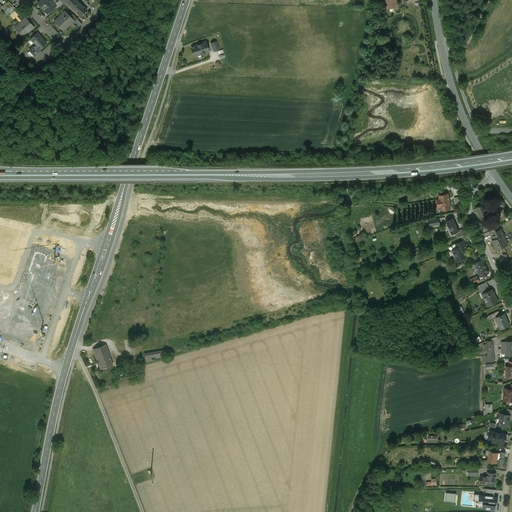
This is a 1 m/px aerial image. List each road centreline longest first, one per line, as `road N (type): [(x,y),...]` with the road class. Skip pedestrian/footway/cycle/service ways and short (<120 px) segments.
road 1 (trunk): [(0,178),(338,177),(511,161)]
road 2 (trunk): [(511,153),(310,170),(36,170)]
road 3 (secondary): [(70,349),(185,0)]
road 4 (unclassified): [(142,511),(96,393),(70,349)]
road 5 (secondary): [(35,511),(70,349)]
road 6 (unclassified): [(511,306),(470,208),(475,189),(494,175)]
road 7 (secondary): [(440,41),(459,107),(494,175)]
road 8 (unclassified): [(511,130),(478,131),(448,43),(440,41)]
